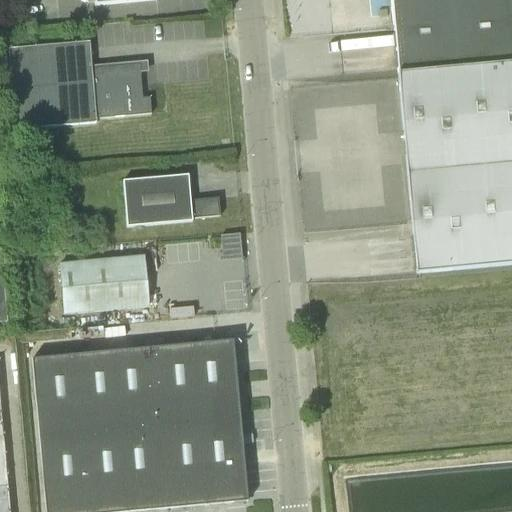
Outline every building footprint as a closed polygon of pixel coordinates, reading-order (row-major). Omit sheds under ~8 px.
[(511,0),(390,0),(415,274),(511,265),(511,0)] [(91,70),(89,43),(7,50),(14,131),(96,124),(95,120),(150,115),(149,98),(142,99),(139,66),(91,70)] [(190,202),(187,176),(122,182),(126,228),(192,223),(191,220),(219,217),(218,199),(190,202)] [(64,315),(146,307),(142,258),(59,265),(64,315)] [(44,511),(145,511),(247,503),(232,342),(31,360),(44,511)] [(0,511),(9,511),(0,407),(0,511)]
